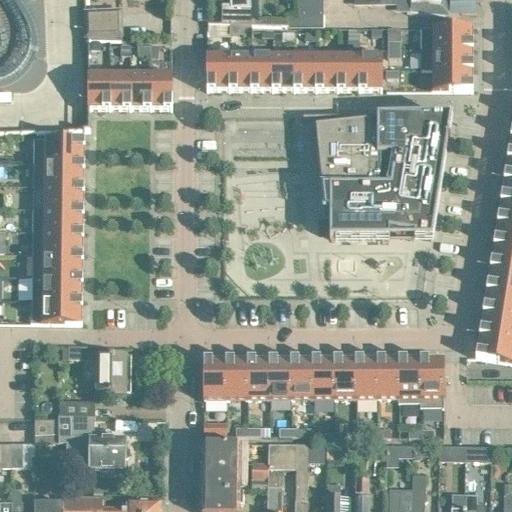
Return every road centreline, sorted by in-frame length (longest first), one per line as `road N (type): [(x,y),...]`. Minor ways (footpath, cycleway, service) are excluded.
road 1 (residential): [(493,0),(492,111),(459,321),(449,336),(183,340)]
road 2 (residential): [(183,340),(189,0)]
road 3 (residential): [(183,340),(179,511)]
